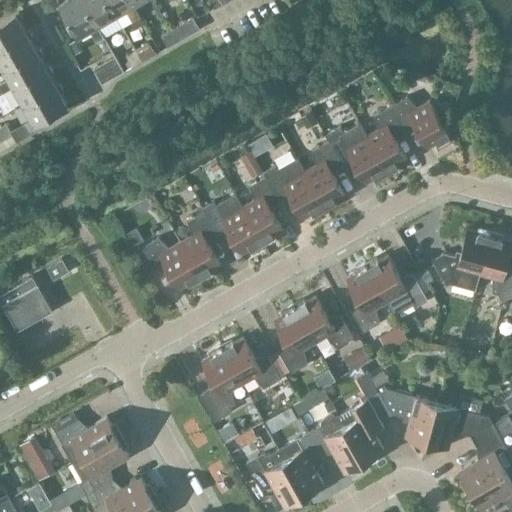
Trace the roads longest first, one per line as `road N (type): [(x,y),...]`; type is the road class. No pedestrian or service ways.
road 1 (residential): [(511,200),(456,187),(422,193),(150,345),(115,351)]
road 2 (residential): [(204,511),(115,351)]
road 3 (residential): [(115,351),(0,416)]
road 4 (residential): [(441,511),(429,490),(409,480),(343,511)]
